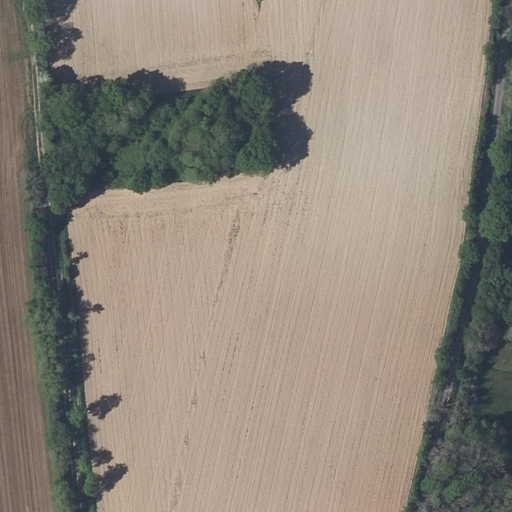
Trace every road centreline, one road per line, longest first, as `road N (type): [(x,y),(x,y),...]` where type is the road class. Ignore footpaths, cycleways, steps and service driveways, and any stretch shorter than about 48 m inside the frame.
road 1 (unclassified): [(425,511),(483,237),(511,0)]
road 2 (track): [(32,0),(80,511)]
